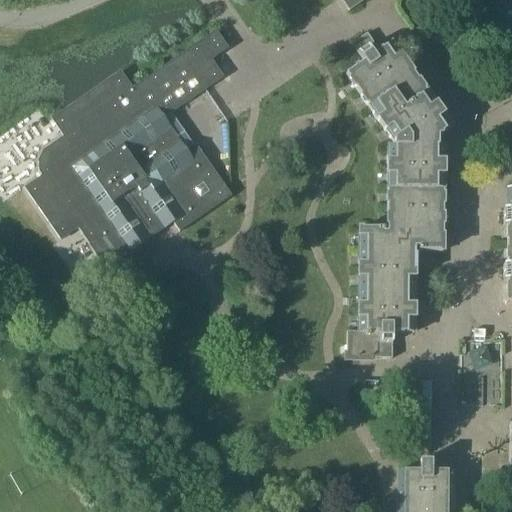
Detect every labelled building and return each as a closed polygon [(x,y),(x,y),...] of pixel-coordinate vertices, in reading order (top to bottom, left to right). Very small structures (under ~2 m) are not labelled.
[(339,0),(348,12),(365,0),(339,0)] [(76,230),(111,280),(146,256),(134,239),(166,217),(178,233),(230,197),(225,191),(241,179),(224,155),(208,166),(194,146),(177,158),(155,125),(222,79),(206,57),(223,45),(214,32),(130,90),(119,73),(50,121),(62,138),(41,152),(38,163),(37,174),(40,178),(23,190),(59,242),(76,230)] [(362,64),(344,76),(393,144),(393,148),(388,148),(386,233),(383,233),(383,229),(358,229),(357,332),(346,332),(345,358),(391,359),(391,334),(413,334),(414,253),(442,252),(444,148),(438,148),(438,137),(451,128),(390,43),(372,56),(366,49),(372,45),(365,35),(350,46),(362,64)] [(507,281),(506,302),(511,301),(511,189),(507,189),(507,210),(504,209),(504,226),(507,226),(507,265),(503,265),(503,281),(507,281)] [(430,472),(430,461),(418,461),(418,472),(396,472),(395,511),(451,511),(452,472),(430,472)]
